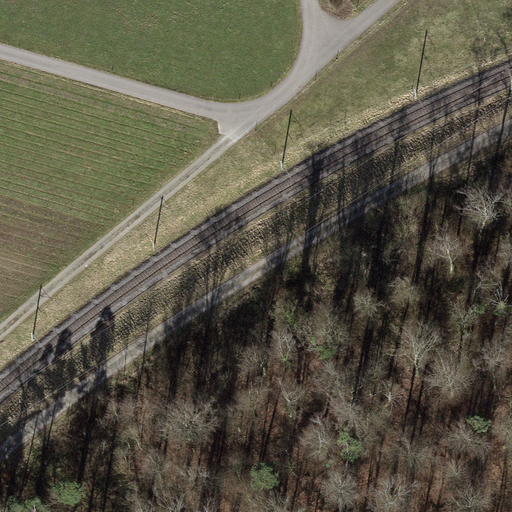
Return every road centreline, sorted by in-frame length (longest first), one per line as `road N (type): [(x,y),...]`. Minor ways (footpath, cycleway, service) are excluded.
road 1 (track): [(0,445),(454,150),(511,124)]
road 2 (track): [(383,0),(312,52),(283,91),(224,115),(0,52)]
road 3 (track): [(0,347),(283,91)]
